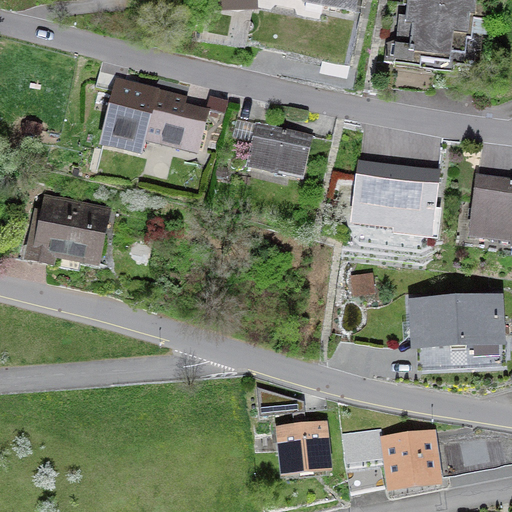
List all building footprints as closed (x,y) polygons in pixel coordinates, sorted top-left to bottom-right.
[(216,0),(217,10),(257,9),(256,0),(216,0)] [(360,0),(306,0),(358,11),(360,0)] [(405,0),(403,23),(414,24),(411,50),(456,55),(456,50),(466,51),(468,37),(473,38),(474,30),(480,30),(483,0),(405,0)] [(476,65),(480,30),(474,30),(473,38),(468,37),(466,51),(456,50),(456,55),(411,50),(414,24),(403,23),(398,64),(455,71),(456,62),(476,65)] [(350,66),(323,60),(320,75),(347,81),(350,66)] [(213,105),(150,90),(139,139),(202,154),(213,105)] [(314,138),(256,125),(247,165),(305,178),(314,138)] [(443,168),(359,160),(353,226),(436,234),(443,168)] [(511,179),(478,176),(472,241),(511,244),(511,179)] [(115,208),(41,193),(28,261),(55,266),(58,255),(104,264),(115,208)] [(505,297),(415,302),(418,352),(508,346),(505,297)] [(291,399),(258,389),(261,417),(292,414),(291,399)] [(322,428),(282,432),(286,473),(327,469),(322,428)] [(430,439),(388,444),(393,487),(435,481),(430,439)] [(363,472),(366,492),(383,490),(380,469),(363,472)] [(366,492),(363,472),(346,474),(349,495),(366,492)]
